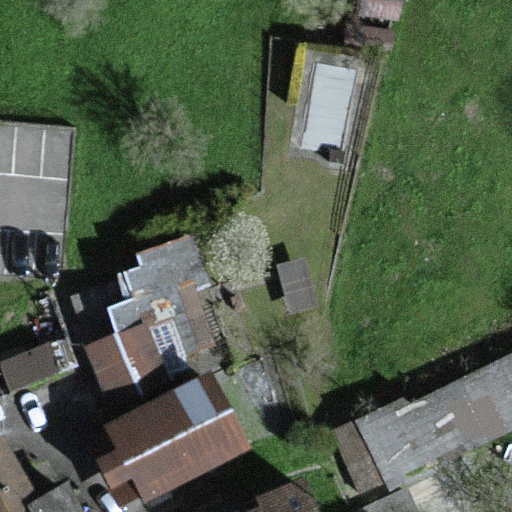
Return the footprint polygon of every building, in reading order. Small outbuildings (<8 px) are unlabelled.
[(394,0),(351,0),(350,14),(393,18),(394,0)] [(221,337),(186,239),(135,257),(139,269),(113,278),(122,304),(105,310),(114,335),(82,347),(104,407),(165,385),(160,369),(181,361),(178,352),(221,337)] [(45,347),(0,363),(10,391),(56,374),(45,347)] [(511,419),(511,350),(336,437),(362,490),(382,480),(387,490),(406,480),(409,487),(432,476),(425,462),(511,419)] [(119,511),(246,450),(208,373),(96,428),(108,453),(91,461),(116,511),(119,511)] [(0,511),(16,511),(28,506),(0,454),(0,511)] [(303,511),(291,480),(235,502),(238,511),(303,511)] [(75,511),(63,487),(28,506),(16,511),(75,511)]
